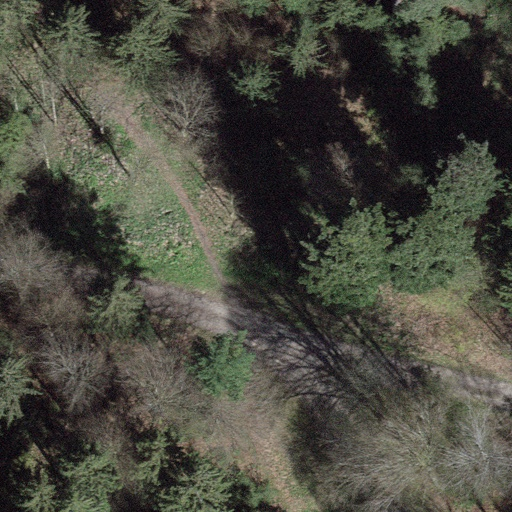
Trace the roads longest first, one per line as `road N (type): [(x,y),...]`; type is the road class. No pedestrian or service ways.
road 1 (track): [(511,391),(118,287),(0,271)]
road 2 (track): [(263,328),(381,511)]
